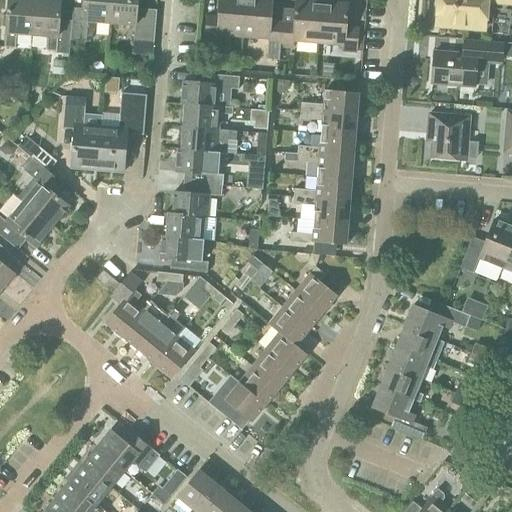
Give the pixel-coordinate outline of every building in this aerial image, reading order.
[(33,34),(36,0),(10,0),(8,32),(7,32),(6,47),(16,48),(17,33),(33,34)] [(57,53),(69,54),(71,21),(60,20),(62,1),(52,0),(36,0),(33,34),(48,35),(47,51),(57,52),(57,53)] [(97,22),(110,23),(111,0),(85,0),(85,9),(73,8),(72,21),(71,21),(69,54),(71,40),(87,42),(87,39),(91,39),(97,28),(97,22)] [(111,0),(110,23),(136,25),(134,42),(155,43),(157,10),(141,9),(141,3),(139,3),(138,0),(111,0)] [(244,37),(246,0),(220,0),(220,14),(205,13),(204,41),(218,42),(218,35),(244,37)] [(269,59),(279,60),(280,47),(283,21),(272,20),(273,0),(246,0),(244,37),(270,39),(269,59)] [(283,21),(280,47),(293,48),(294,41),(320,43),(323,1),(312,0),(296,0),(296,9),(284,8),(283,21)] [(488,4),(511,6),(511,0),(440,0),(439,20),(467,22),(466,26),(486,28),(488,4)] [(349,3),(323,1),(320,43),(343,45),(343,50),(357,51),(359,28),(347,27),(349,3)] [(476,87),(478,63),(503,65),(503,57),(511,57),(511,43),(464,40),(463,52),(436,50),(433,84),(476,87)] [(309,55),(330,57),(331,49),(310,47),(309,55)] [(187,104),(222,107),(222,106),(218,106),(219,88),(239,89),(240,77),(208,74),(207,84),(184,82),(182,104),(187,104)] [(105,93),(119,94),(120,79),(106,77),(105,93)] [(302,111),(357,115),(359,93),(325,90),(324,105),(302,103),(302,111)] [(124,171),(128,134),(144,135),(147,95),(122,93),(120,115),(102,113),(102,118),(101,126),(98,167),(98,169),(124,171)] [(72,166),(98,169),(98,167),(101,126),(102,118),(85,117),(87,98),(66,97),(63,129),(75,129),(72,166)] [(185,128),(220,130),(222,107),(187,104),(185,128)] [(254,122),(254,129),(268,130),(269,111),(252,110),(251,122),(254,122)] [(355,136),(357,115),(302,111),(301,119),(323,121),(322,134),(355,136)] [(467,160),(468,158),(477,159),(479,143),(469,142),(471,117),(431,114),(430,129),(435,130),(433,157),(467,160)] [(179,148),(179,150),(214,153),(214,152),(220,153),(228,154),(229,140),(236,141),(237,132),(220,130),(185,128),(183,148),(179,148)] [(259,133),(258,146),(267,147),(268,134),(259,133)] [(298,146),(298,154),(320,155),(354,158),(355,136),(322,134),(321,148),(298,146)] [(179,150),(177,171),(186,172),(185,183),(223,186),(224,175),(219,175),(220,153),(214,152),(214,153),(179,150)] [(319,164),(318,177),(352,179),(354,158),(320,155),(298,154),(285,153),(284,161),(319,164)] [(248,169),(247,154),(231,155),(232,169),(248,169)] [(39,182),(22,202),(53,228),(71,207),(52,191),(60,180),(33,159),(24,170),(39,182)] [(295,189),(294,196),(350,201),(352,179),(318,177),(317,191),(295,189)] [(169,213),(169,215),(205,217),(209,217),(211,195),(222,196),(223,186),(185,183),(184,192),(175,191),(174,213),(169,213)] [(294,196),(294,205),(301,205),(300,218),(315,220),(349,222),(350,201),(294,196)] [(0,216),(0,234),(13,245),(16,242),(18,243),(24,237),(37,247),(53,228),(22,202),(6,221),(0,216)] [(163,235),(163,237),(199,240),(203,240),(203,239),(205,217),(169,215),(167,236),(163,235)] [(473,237),(460,268),(473,273),(480,258),(504,268),(511,246),(511,225),(496,219),(486,243),(473,237)] [(314,234),(291,232),(291,241),(313,242),(347,244),(349,222),(315,220),(314,234)] [(251,229),(249,248),(258,250),(260,230),(251,229)] [(161,258),(193,260),(192,271),(208,272),(209,261),(203,261),(204,239),(203,239),(203,240),(199,240),(163,237),(161,258)] [(0,290),(1,291),(15,274),(0,262),(0,290)] [(244,275),(251,281),(259,271),(252,265),(244,275)] [(298,292),(324,314),(339,296),(321,281),(326,275),(316,267),(311,273),(313,275),(298,292)] [(97,280),(114,293),(121,284),(105,271),(97,280)] [(105,324),(122,337),(145,310),(134,302),(140,295),(129,286),(136,276),(131,272),(121,284),(121,285),(111,297),(120,305),(105,324)] [(170,283),(170,274),(158,273),(157,281),(170,283)] [(170,274),(170,283),(183,284),(184,276),(170,274)] [(243,291),(251,281),(244,275),(236,286),(243,291)] [(211,297),(216,290),(207,282),(201,289),(211,297)] [(216,290),(211,297),(221,305),(226,299),(216,290)] [(311,331),(324,314),(298,292),(285,309),(311,331)] [(145,310),(122,337),(139,351),(161,324),(168,316),(151,302),(145,310)] [(405,328),(438,341),(447,321),(466,328),(471,316),(441,304),(437,316),(413,306),(405,328)] [(229,319),(236,325),(244,315),(237,309),(229,319)] [(270,327),(271,327),(280,335),(281,334),(297,348),(297,347),(308,355),(309,355),(298,346),(311,331),(285,309),(270,327)] [(228,335),(236,325),(229,319),(221,329),(228,335)] [(156,365),(178,338),(161,324),(139,351),(156,365)] [(258,344),(267,351),(294,373),(308,355),(297,347),(297,348),(281,334),(280,335),(271,327),(258,344)] [(444,343),(438,341),(405,328),(397,348),(436,364),(444,343)] [(178,338),(156,365),(174,379),(196,352),(178,338)] [(511,342),(503,339),(492,363),(511,371),(511,342)] [(201,353),(208,359),(217,349),(210,343),(201,353)] [(471,354),(486,360),(488,356),(489,356),(491,350),(475,343),(471,354)] [(433,370),(436,364),(397,348),(389,367),(423,381),(428,368),(433,370)] [(280,389),(294,373),(267,351),(254,367),(280,389)] [(201,368),(208,359),(201,353),(180,380),(189,387),(203,371),(201,368)] [(483,369),(486,360),(471,354),(467,363),(483,369)] [(280,389),(254,367),(239,385),(266,407),(280,389)] [(381,388),(415,401),(415,400),(420,403),(424,395),(418,393),(423,381),(389,367),(381,388)] [(266,407),(239,385),(230,377),(209,403),(241,430),(249,421),(252,423),(266,407)] [(455,394),(471,400),(475,390),(459,383),(455,394)] [(397,418),(392,430),(422,442),(427,429),(413,423),(416,417),(409,414),(415,401),(381,388),(372,408),(397,418)] [(467,409),(471,400),(455,394),(451,403),(467,409)] [(457,435),(463,419),(453,415),(447,431),(457,435)] [(111,431),(96,449),(124,472),(132,462),(139,468),(153,451),(129,431),(122,440),(111,431)] [(110,489),(124,472),(96,449),(82,466),(110,489)] [(68,483),(96,506),(110,489),(82,466),(68,483)] [(196,511),(217,485),(199,470),(177,497),(196,511)] [(474,483),(477,476),(465,470),(461,478),(474,483)] [(477,476),(474,483),(485,488),(488,480),(477,476)] [(54,500),(68,511),(102,511),(96,506),(68,483),(54,500)] [(196,511),(224,511),(235,500),(217,485),(196,511)] [(152,495),(165,505),(172,496),(159,486),(152,495)] [(502,495),(511,498),(511,489),(505,487),(502,495)] [(447,511),(449,510),(441,503),(445,498),(442,496),(443,494),(437,489),(431,496),(418,511),(447,511)] [(159,511),(165,505),(152,495),(147,502),(159,511)] [(68,511),(54,500),(44,511),(68,511)] [(250,511),(235,500),(224,511),(250,511)]
